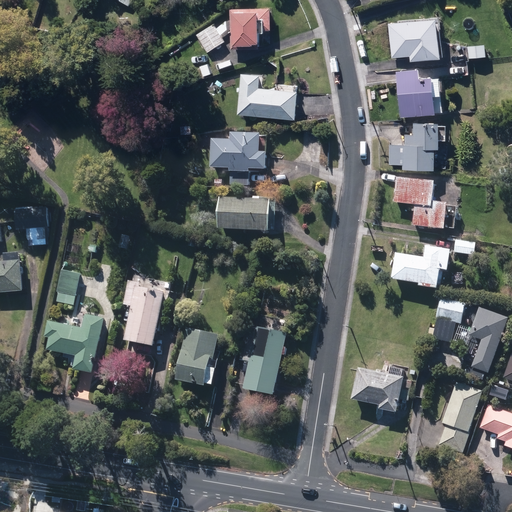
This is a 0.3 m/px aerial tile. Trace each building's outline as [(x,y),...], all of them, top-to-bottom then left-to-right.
[(197,36),(208,54),(225,44),(221,37),(227,31),(231,31),(232,50),(259,50),(259,35),(264,35),(264,32),(271,32),(270,10),(231,11),(231,22),(226,23),(217,30),(214,26),(197,36)] [(410,58),(411,63),(440,60),(437,21),(389,25),(392,59),(410,58)] [(200,68),(204,78),(212,75),(208,65),(200,68)] [(396,73),(401,119),(436,116),(434,99),(442,98),(440,80),(433,81),(433,79),(420,81),(419,71),(396,73)] [(238,117),(296,122),(299,94),(259,90),(261,77),(242,75),(238,117)] [(403,171),(435,172),(435,161),(448,161),(448,148),(439,148),(439,124),(414,124),(414,137),(405,136),(405,146),(390,147),(390,166),(403,166),(403,171)] [(181,128),(181,136),(191,136),(192,128),(181,128)] [(230,171),(229,188),(249,188),(250,172),(252,172),(266,173),(267,156),(260,156),(260,137),(230,136),(230,142),(212,142),(211,171),(230,171)] [(413,229),(444,233),(448,207),(433,205),(435,186),(397,180),(393,205),(415,208),(413,229)] [(218,232),(270,236),(271,204),(220,201),(218,232)] [(28,232),(29,249),(50,248),(48,221),(48,210),(16,212),(17,232),(28,232)] [(0,296),(24,294),(20,255),(4,257),(5,264),(0,264),(0,244),(2,245),(0,225),(0,296)] [(119,249),(127,251),(131,238),(122,236),(119,249)] [(188,248),(196,250),(198,239),(191,237),(188,248)] [(454,255),(474,258),(476,246),(456,242),(454,255)] [(418,289),(437,293),(440,274),(448,275),(451,254),(426,250),(424,261),(396,256),(391,282),(418,287),(418,289)] [(58,304),(75,308),(82,276),(63,272),(58,294),(60,295),(58,304)] [(125,344),(154,350),(159,324),(164,325),(172,286),(134,278),(132,285),(129,284),(124,308),(132,309),(125,344)] [(433,341),(452,345),(456,325),(461,327),(466,305),(441,300),(436,321),(438,321),(433,341)] [(417,308),(415,316),(426,318),(428,310),(417,308)] [(472,370),(489,376),(509,321),(480,310),(467,344),(480,349),(472,370)] [(74,373),(93,377),(105,322),(86,317),(85,322),(81,321),(79,330),(49,324),(45,340),(50,341),(48,352),(64,356),(64,360),(73,362),(72,368),(75,369),(74,373)] [(244,393),(274,399),(282,359),(286,359),(287,351),(284,350),(287,336),(257,330),(257,331),(246,329),(239,363),(249,365),(244,393)] [(176,384),(205,390),(205,388),(213,389),(216,373),(209,371),(211,359),(215,360),(219,338),(187,331),(176,384)] [(379,413),(398,416),(405,373),(391,370),(390,377),(357,371),(351,403),(380,408),(379,413)] [(439,448),(463,456),(471,435),(469,435),(483,394),(457,385),(442,426),(446,428),(439,448)] [(492,395),(500,399),(503,390),(495,388),(492,395)] [(506,449),(511,451),(511,416),(488,408),(480,430),(498,437),(497,440),(507,444),(506,449)]
